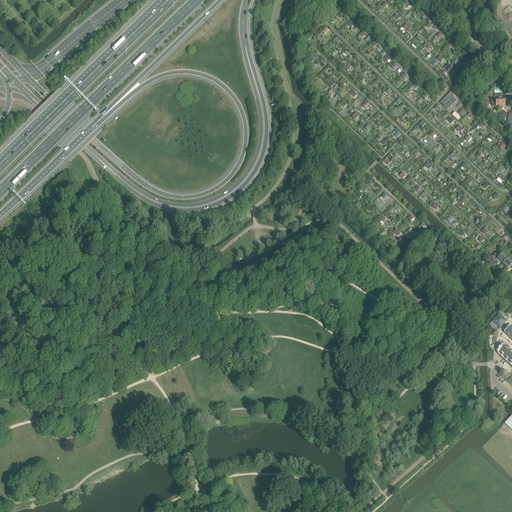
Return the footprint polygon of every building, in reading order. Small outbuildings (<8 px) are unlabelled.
[(450,93),(440,103),(447,110),(457,100),(450,93)] [(502,95),(497,96),(494,96),(495,99),(492,100),(492,103),(492,107),(495,107),(505,107),(505,102),(506,100),(504,99),(502,99),(502,95)] [(491,103),(485,98),(481,102),(487,108),(491,103)] [(490,259),(492,261),(499,255),(496,253),(490,259)] [(498,261),(502,264),(507,259),(504,256),(504,255),(503,254),(502,254),(497,259),(494,261),(496,263),(498,261)] [(508,270),(511,265),(511,262),(511,263),(507,259),(502,264),(506,268),(503,271),(505,273),(508,270)] [(507,321),(506,320),(499,314),(491,322),(499,329),(507,321)] [(496,352),(508,363),(511,358),(511,346),(507,342),(505,345),(504,344),(496,352)]
